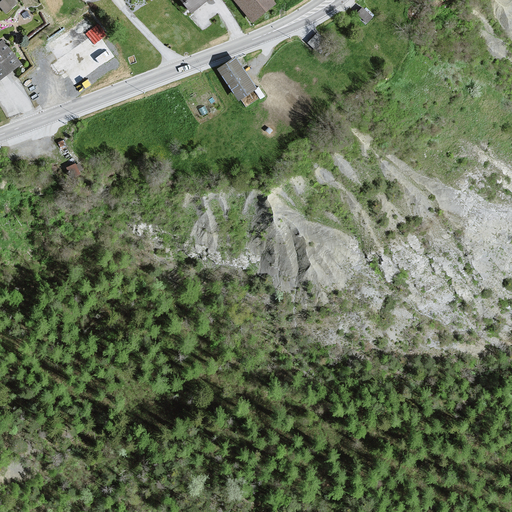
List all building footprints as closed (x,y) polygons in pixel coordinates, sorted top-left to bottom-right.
[(0,0),(0,9),(2,12),(14,3),(12,0),(0,0)] [(176,0),(186,12),(201,0),(176,0)] [(230,0),(247,21),(271,3),(267,0),(230,0)] [(359,4),(350,13),(358,21),(368,12),(359,4)] [(111,55),(82,13),(42,41),(52,56),(45,61),(52,71),(58,67),(69,84),(111,55)] [(316,33),(309,39),(315,46),(322,40),(316,33)] [(0,35),(0,74),(18,60),(0,35)] [(254,85),(236,56),(218,68),(236,97),(254,85)] [(80,178),(80,166),(69,166),(69,178),(80,178)]
